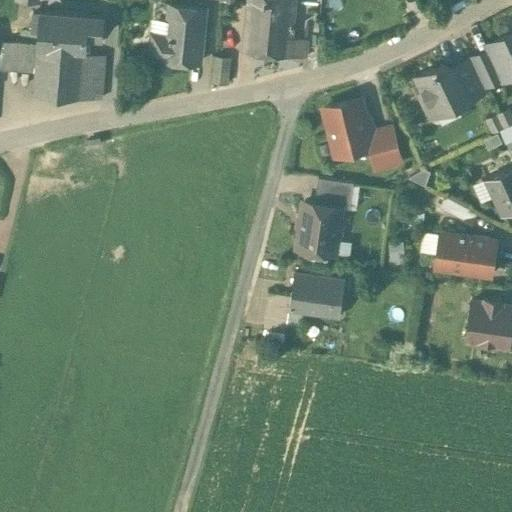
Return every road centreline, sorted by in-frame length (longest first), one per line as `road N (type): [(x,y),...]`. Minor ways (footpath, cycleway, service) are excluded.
road 1 (unclassified): [(301,81),(186,511)]
road 2 (unclassified): [(0,151),(109,118),(301,81)]
road 3 (unclassified): [(301,81),(373,61),(505,0)]
